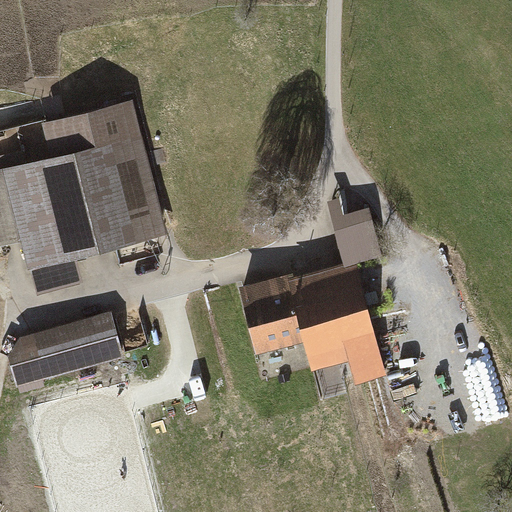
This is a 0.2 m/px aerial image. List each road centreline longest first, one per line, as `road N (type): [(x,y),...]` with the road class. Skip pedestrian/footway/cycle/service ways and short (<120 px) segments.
road 1 (track): [(336,0),(336,156),(310,233),(278,259),(116,305),(33,312),(0,282)]
road 2 (track): [(336,156),(404,247),(423,331),(410,376)]
